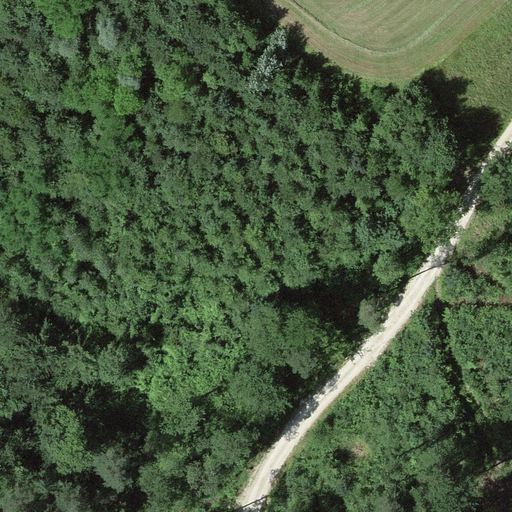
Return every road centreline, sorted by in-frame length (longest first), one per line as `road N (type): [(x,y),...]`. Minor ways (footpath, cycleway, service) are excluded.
road 1 (track): [(511,137),(411,301),(295,429),(250,511)]
road 2 (track): [(0,217),(182,319)]
